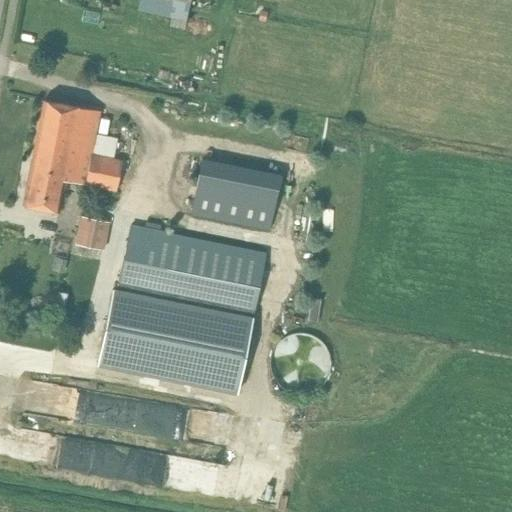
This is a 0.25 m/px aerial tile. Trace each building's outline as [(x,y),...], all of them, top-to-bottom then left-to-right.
[(139,0),(138,10),(173,18),(171,26),(185,29),(190,0),(139,0)] [(44,100),(23,205),(42,209),(58,212),(64,180),(115,190),(121,160),(91,154),(100,111),(44,100)] [(202,159),(191,214),(269,230),(275,202),(281,174),(202,159)] [(76,244),(105,250),(111,222),(81,216),(76,244)] [(131,225),(118,288),(254,315),(266,252),(161,231),(162,224),(146,222),(145,227),(131,225)] [(112,287),(96,366),(238,394),(254,315),(118,288),(112,287)] [(333,365),(333,358),(331,353),(329,348),(325,344),(320,340),(315,337),(310,335),(304,335),(297,335),(292,337),(287,340),(282,344),(279,348),(276,353),(274,359),(274,365),(274,371),(276,377),(281,385),(285,388),(292,392),(299,394),(303,395),(308,394),(313,393),(318,391),(324,387),(328,382),(331,377),(333,372),(333,365)]
